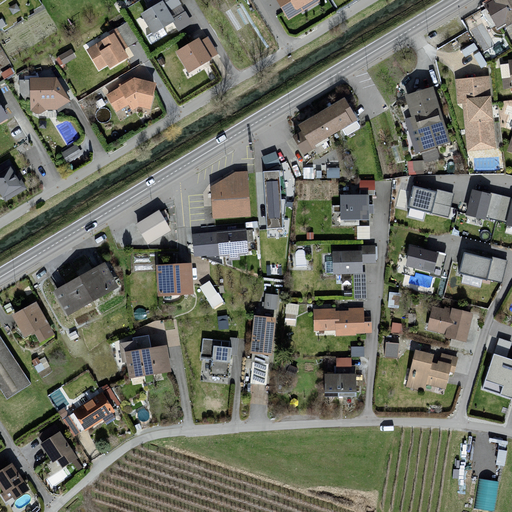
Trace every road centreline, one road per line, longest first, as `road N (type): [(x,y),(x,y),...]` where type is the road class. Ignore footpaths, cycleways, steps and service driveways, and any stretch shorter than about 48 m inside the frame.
road 1 (secondary): [(0,275),(457,0)]
road 2 (residential): [(50,511),(125,445),(152,435),(367,420),(511,431)]
road 3 (residential): [(0,224),(369,0)]
road 4 (unknown): [(367,420),(382,184)]
